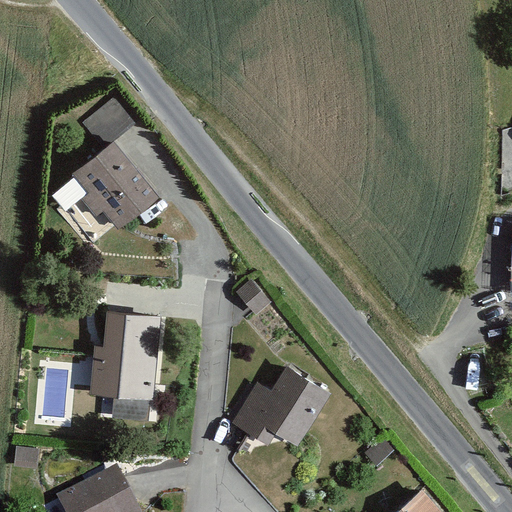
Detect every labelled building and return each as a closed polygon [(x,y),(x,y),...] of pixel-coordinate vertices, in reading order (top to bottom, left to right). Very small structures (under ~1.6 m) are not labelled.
[(158,193),(114,140),(74,173),(118,226),(158,193)] [(237,290),(257,312),(273,298),(253,276),(237,290)] [(96,340),(92,387),(154,394),(162,313),(110,308),(107,341),(96,340)] [(233,416),(269,439),(276,427),(300,443),(334,390),(289,360),(272,386),(258,377),(233,416)] [(13,466),(39,468),(41,447),(15,444),(13,466)] [(55,493),(64,511),(141,511),(118,464),(55,493)] [(449,511),(425,484),(392,511),(449,511)]
